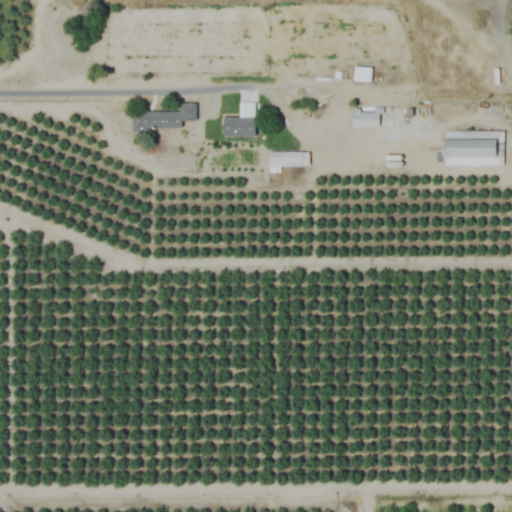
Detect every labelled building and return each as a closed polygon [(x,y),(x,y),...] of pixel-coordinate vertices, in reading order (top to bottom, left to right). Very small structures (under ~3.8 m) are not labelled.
[(385,68),(348,68),(348,85),(385,85),(385,68)] [(195,104),(178,104),(178,111),(132,111),(132,130),(182,131),(182,122),(195,122),(195,104)] [(254,107),(246,107),(246,117),(223,117),(223,137),(254,137),(254,107)] [(378,127),(378,110),(350,110),(350,127),(378,127)] [(502,131),(444,131),(444,166),(502,166),(502,131)] [(308,167),(308,152),(268,152),(268,167),(308,167)]
